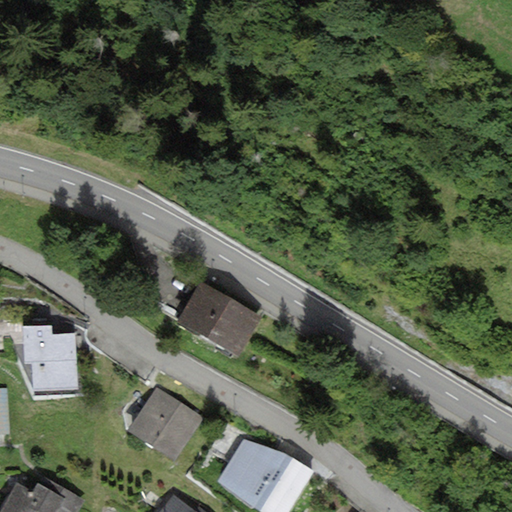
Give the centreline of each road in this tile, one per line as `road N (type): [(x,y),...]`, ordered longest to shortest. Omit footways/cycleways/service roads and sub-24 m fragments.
road 1 (tertiary): [(0,163),(167,225),(511,432)]
road 2 (primary): [(0,74),(511,303)]
road 3 (residential): [(0,248),(167,359),(296,431),(398,511)]
